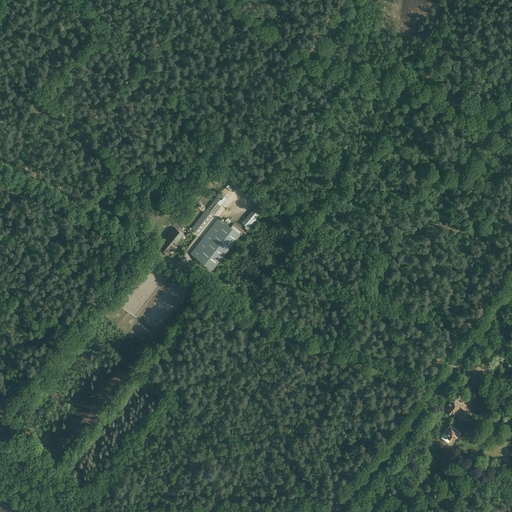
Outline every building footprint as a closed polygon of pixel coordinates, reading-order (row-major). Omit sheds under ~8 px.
[(233,178),(231,181),(263,205),(265,202),(233,178)] [(192,229),(198,234),(220,207),(213,202),(207,209),(192,229)] [(257,205),(242,222),(249,228),(264,210),(257,205)] [(240,234),(220,218),(192,254),(212,270),(240,234)] [(240,231),(243,226),(235,219),(231,223),(240,231)] [(176,228),(159,248),(167,254),(169,252),(170,252),(176,246),(175,245),(183,234),(176,228)] [(461,402),(458,400),(454,397),(445,409),(454,416),(460,408),(466,414),(471,408),(461,401),(461,402)] [(460,433),(450,424),(441,436),(441,438),(448,443),(449,443),(455,435),(457,436),(460,433)]
